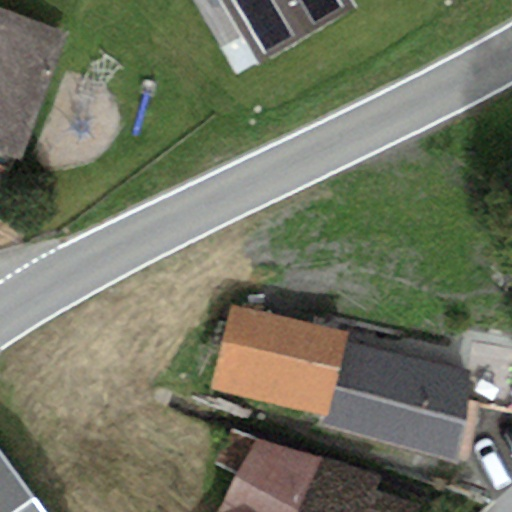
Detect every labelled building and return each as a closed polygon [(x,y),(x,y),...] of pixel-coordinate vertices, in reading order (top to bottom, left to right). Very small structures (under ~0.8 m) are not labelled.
[(0,175),(20,182),(67,43),(0,20),(0,175)] [(346,341),(231,319),(216,397),(331,419),(348,353),(346,341)] [(486,384),(348,353),(329,438),(467,468),(486,384)] [(379,474),(254,439),(225,498),(239,511),(417,511),(419,507),(375,491),(379,474)] [(36,511),(0,461),(0,511),(36,511)]
